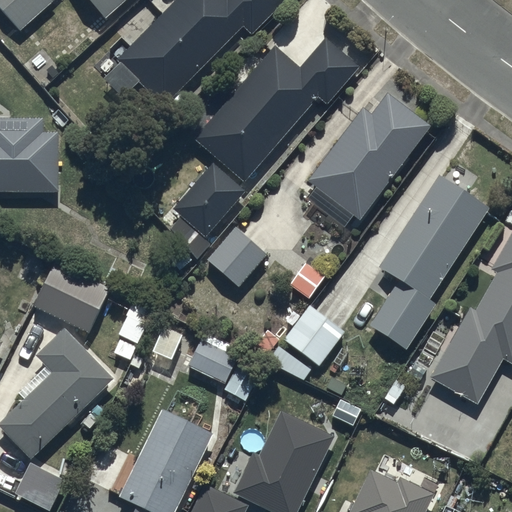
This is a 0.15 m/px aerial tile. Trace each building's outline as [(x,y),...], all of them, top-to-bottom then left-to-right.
[(0,0),(0,8),(19,30),(53,0),(0,0)] [(87,0),(104,18),(123,0),(87,0)] [(174,0),(116,59),(163,105),(243,24),(253,34),(286,0),(174,0)] [(192,137),(244,182),(316,99),(325,106),(358,68),(323,37),(298,66),(273,45),(192,137)] [(359,220),(429,126),(385,94),(371,113),(362,106),(306,181),(359,220)] [(0,191),(57,191),(58,131),(42,131),(42,117),(0,116),(0,191)] [(172,209),(205,236),(244,191),(211,163),(172,209)] [(487,208),(439,176),(378,269),(397,282),(369,325),(406,349),(436,303),(428,298),(487,208)] [(205,259),(239,288),(267,255),(234,226),(205,259)] [(429,375),(476,403),(502,357),(511,362),(511,228),(490,267),(496,270),(474,310),(468,307),(429,375)] [(54,261),(32,305),(87,332),(97,312),(101,314),(113,290),(54,261)] [(288,283),(308,298),(324,276),(304,261),(288,283)] [(119,291),(112,305),(145,322),(153,307),(119,291)] [(283,339),(318,365),(343,331),(308,305),(283,339)] [(146,325),(126,315),(117,333),(137,344),(146,325)] [(172,359),(223,383),(239,349),(188,325),(172,359)] [(0,421),(0,428),(30,459),(113,378),(63,327),(34,355),(51,372),(0,421)] [(160,407),(116,495),(149,511),(173,511),(212,434),(160,407)] [(232,492),(270,511),(294,511),(333,436),(280,410),(257,455),(252,452),(232,492)] [(423,511),(432,494),(398,477),(395,482),(369,469),(348,511),(423,511)] [(190,511),(243,511),(247,506),(204,485),(190,511)]
